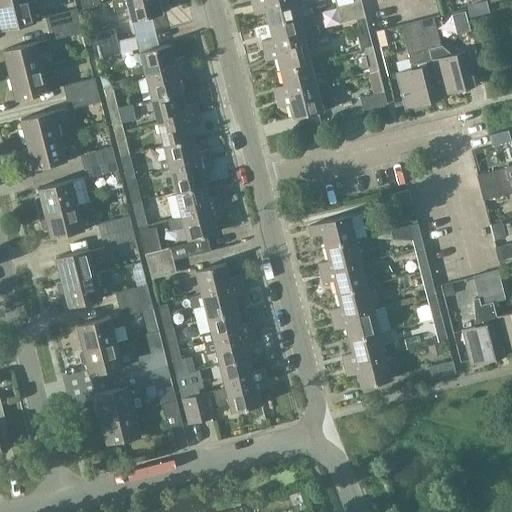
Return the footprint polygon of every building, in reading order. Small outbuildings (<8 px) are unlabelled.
[(29,0),(8,0),(0,2),(0,23),(1,29),(42,19),(39,8),(32,10),(29,0)] [(89,0),(80,0),(82,8),(91,6),(89,0)] [(111,0),(114,11),(123,9),(126,21),(161,12),(157,0),(111,0)] [(299,15),(299,16),(309,14),(305,0),(261,0),(252,2),(255,12),(266,10),(269,23),(299,15)] [(345,30),(357,26),(366,24),(361,2),(336,8),(340,23),(343,22),(345,30)] [(47,28),(79,20),(76,7),(44,16),(47,28)] [(302,28),(299,16),(299,15),(269,23),(272,36),(262,39),(264,49),(305,39),(305,40),(312,38),(320,36),(317,24),(302,28)] [(432,63),(440,93),(476,83),(468,50),(452,54),(441,45),(434,17),(421,20),(428,49),(432,63)] [(79,20),(47,28),(50,39),(82,31),(79,20)] [(432,63),(428,49),(421,20),(401,25),(409,54),(408,54),(412,69),(396,73),(405,106),(441,97),(440,93),(432,63)] [(360,50),(372,47),(366,24),(357,26),(359,34),(356,34),(360,50)] [(92,46),(116,39),(113,27),(89,34),(92,46)] [(281,69),(311,62),(307,49),(315,47),(312,38),(305,40),(305,39),(264,49),(267,58),(278,56),(281,69)] [(120,53),(117,41),(116,39),(92,46),(95,59),(120,53)] [(9,75),(42,66),(36,41),(3,50),(9,75)] [(134,78),(145,75),(186,65),(184,55),(172,58),(169,43),(139,51),(143,66),(139,67),(138,64),(133,65),(133,68),(131,69),(134,78)] [(372,47),(360,50),(338,56),(340,63),(347,61),(348,62),(357,60),(360,69),(368,67),(369,73),(378,70),(372,47)] [(276,95),(326,83),(324,73),(314,75),(311,62),(281,69),(284,83),(274,86),(276,95)] [(151,98),(181,91),(177,77),(189,74),(186,65),(145,75),(151,98)] [(42,66),(9,75),(15,100),(49,91),(59,88),(56,76),(46,79),(42,66)] [(373,93),(383,91),(378,71),(368,74),(373,93)] [(65,96),(97,88),(94,77),(62,85),(65,96)] [(326,83),(276,95),(279,105),(289,103),(293,117),(334,106),(328,82),(326,83)] [(108,111),(117,108),(111,85),(102,87),(108,111)] [(97,88),(65,96),(68,109),(100,101),(97,88)] [(383,91),(373,93),(359,97),(362,110),(388,103),(385,90),(383,91)] [(157,122),(198,111),(196,101),(184,104),(181,91),(151,98),(157,122)] [(26,143),(60,135),(57,123),(68,120),(64,108),(54,111),(54,110),(20,118),(26,143)] [(114,133),(123,131),(117,108),(108,111),(114,133)] [(163,145),(193,137),(189,123),(201,120),(198,111),(157,122),(163,145)] [(507,130),(492,132),(494,151),(510,149),(507,130)] [(120,156),(129,154),(123,131),(114,133),(120,156)] [(60,135),(26,143),(33,169),(66,160),(76,157),(74,149),(70,146),(63,149),(60,135)] [(162,170),(169,168),(210,158),(207,148),(196,151),(193,137),(163,145),(166,159),(162,160),(161,159),(161,160),(159,161),(162,170)] [(83,165),(114,157),(112,146),(80,155),(83,165)] [(126,180),(135,177),(129,154),(120,156),(126,180)] [(114,157),(83,165),(86,178),(118,169),(114,157)] [(175,191),(205,184),(201,170),(212,167),(210,158),(169,168),(175,191)] [(480,188),(509,180),(506,167),(476,175),(480,188)] [(44,212),(78,204),(89,202),(83,177),(72,180),(71,179),(37,187),(44,212)] [(131,203),(140,200),(135,177),(126,180),(131,203)] [(511,190),(509,180),(480,188),(483,200),(511,192),(511,190)] [(173,217),(180,215),(221,204),(219,195),(208,198),(205,184),(175,191),(178,206),(171,208),(173,217)] [(409,190),(408,190),(385,195),(388,208),(412,203),(409,190)] [(140,200),(131,203),(138,226),(156,221),(154,214),(145,217),(140,200)] [(78,204),(44,212),(50,237),(91,227),(88,216),(81,218),(78,204)] [(221,204),(180,215),(187,239),(217,231),(213,217),(224,214),(221,204)] [(325,246),(356,238),(366,236),(360,212),(308,225),(310,235),(321,232),(325,246)] [(100,235),(132,227),(129,215),(97,223),(100,235)] [(414,249),(423,246),(417,223),(408,225),(414,249)] [(132,227),(100,235),(103,247),(135,239),(132,227)] [(319,272),(362,262),(356,238),(325,246),(328,259),(317,262),(319,272)] [(498,260),(511,256),(511,242),(495,247),(498,260)] [(420,272),(429,269),(423,246),(414,249),(420,272)] [(147,265),(172,258),(169,247),(144,253),(147,265)] [(61,281),(95,273),(89,248),(55,257),(61,281)] [(172,258),(147,265),(151,278),(175,272),(172,258)] [(201,294),(242,284),(239,275),(229,277),(225,262),(195,270),(201,294)] [(336,293),(368,285),(362,262),(319,272),(322,282),(333,279),(336,293)] [(122,274),(139,274),(139,263),(122,263),(122,274)] [(426,295),(435,293),(429,269),(420,272),(426,295)] [(95,273),(61,281),(55,282),(59,298),(62,299),(66,298),(68,306),(102,297),(101,296),(112,293),(106,270),(95,273)] [(485,273),(492,302),(505,299),(498,270),(485,273)] [(497,321),(497,317),(492,302),(485,273),(474,276),(479,297),(473,299),(475,318),(474,323),(475,327),(461,330),(470,364),(507,354),(506,350),(505,350),(497,321)] [(118,303),(149,295),(146,284),(115,292),(118,303)] [(207,317),(237,310),(234,296),(244,293),(242,284),(201,294),(188,298),(191,309),(204,305),(207,317)] [(331,319),(373,309),(368,285),(336,293),(340,306),(329,309),(331,319)] [(432,318),(441,316),(435,293),(426,295),(432,318)] [(149,295),(118,303),(121,315),(152,307),(149,295)] [(164,329),(173,327),(167,303),(158,306),(164,329)] [(348,340),(379,332),(373,309),(331,319),(334,329),(345,326),(348,340)] [(204,343),(253,330),(251,321),(241,323),(237,310),(207,317),(210,331),(201,333),(204,343)] [(505,350),(506,350),(511,348),(511,313),(497,317),(497,321),(505,350)] [(83,349),(116,341),(127,338),(124,325),(120,326),(117,317),(111,318),(110,316),(76,324),(83,349)] [(441,316),(432,318),(438,342),(447,340),(441,316)] [(169,352),(178,349),(173,327),(164,329),(169,352)] [(219,364),(249,356),(245,343),(256,340),(253,330),(204,343),(206,354),(216,352),(219,364)] [(343,366),(385,355),(396,353),(393,341),(382,344),(379,332),(348,340),(351,353),(340,356),(343,366)] [(116,341),(83,349),(89,374),(122,365),(122,364),(129,363),(126,352),(119,354),(116,341)] [(176,375),(185,373),(178,349),(169,352),(176,375)] [(135,372),(167,364),(164,353),(132,361),(135,372)] [(385,355),(343,366),(345,375),(356,372),(360,387),(391,380),(385,355)] [(225,387),(265,377),(263,367),(252,370),(249,356),(219,364),(225,387)] [(456,374),(453,361),(428,367),(431,380),(456,374)] [(167,364),(135,372),(138,384),(170,376),(167,364)] [(185,373),(176,375),(181,398),(197,394),(195,387),(188,389),(185,373)] [(265,377),(225,387),(225,388),(213,391),(215,401),(228,398),(231,411),(261,404),(257,389),(268,387),(265,377)] [(100,418),(134,410),(146,407),(140,385),(128,388),(128,385),(94,393),(100,418)] [(182,399),(188,422),(215,415),(209,392),(182,399)] [(167,428),(182,424),(176,399),(160,403),(167,428)] [(134,410),(100,418),(106,443),(140,435),(134,410)]
